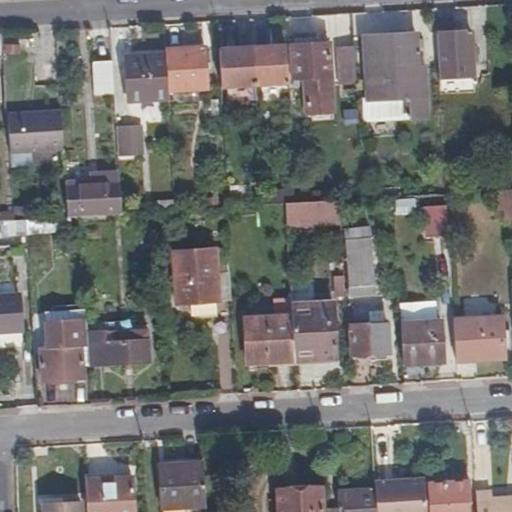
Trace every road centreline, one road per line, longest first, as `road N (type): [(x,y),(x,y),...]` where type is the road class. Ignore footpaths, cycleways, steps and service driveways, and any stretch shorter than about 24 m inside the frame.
road 1 (residential): [(511,399),(0,431)]
road 2 (residential): [(0,16),(280,0)]
